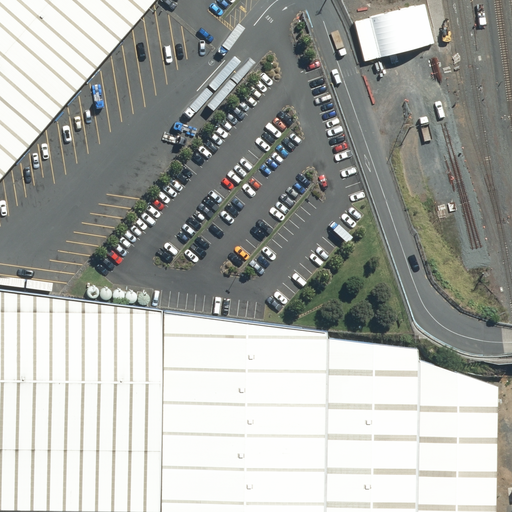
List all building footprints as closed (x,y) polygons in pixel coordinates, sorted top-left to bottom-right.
[(0,0),(0,180),(157,0),(0,0)] [(492,247),(485,228),(476,231),(483,251),(492,247)] [(477,255),(470,236),(460,240),(467,259),(477,255)] [(0,291),(0,511),(135,511),(139,310),(0,291)] [(398,351),(139,310),(135,511),(492,511),(493,390),(406,365),(398,351)]
